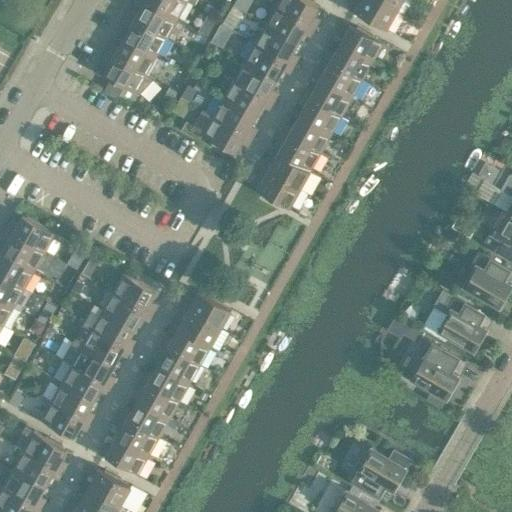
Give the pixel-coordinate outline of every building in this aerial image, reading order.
[(149,0),(148,2),(176,18),(186,0),(149,0)] [(277,0),(275,5),(314,27),(319,19),(312,15),(318,4),(312,1),(313,0),(277,0)] [(396,9),(380,0),(358,0),(358,1),(357,0),(349,0),(346,5),(359,12),(357,16),(369,23),(370,21),(373,23),(374,21),(385,28),(396,9)] [(380,0),(396,9),(401,0),(380,0)] [(148,2),(142,12),(131,5),(126,14),(166,36),(174,41),(184,23),(176,18),(148,2)] [(314,27),(275,5),(264,23),(297,41),(302,31),(309,35),(314,27)] [(127,39),(155,55),(166,36),(126,14),(122,22),(133,29),(127,39)] [(340,41),(372,60),(382,41),(371,35),(372,33),(369,31),(370,30),(358,23),(356,26),(343,19),(338,27),(345,31),(340,41)] [(297,41),(264,23),(254,41),(293,63),(298,55),(291,51),(297,41)] [(106,50),(153,78),(154,78),(145,73),(155,55),(127,39),(122,48),(110,42),(106,50)] [(293,63),(254,41),(244,60),(276,78),(282,68),(288,72),(293,63)] [(322,56),(361,78),(372,60),(340,41),(334,51),(327,47),(322,56)] [(106,75),(110,78),(123,85),(138,94),(153,78),(106,50),(101,59),(112,65),(106,75)] [(319,78),(351,96),(361,78),(322,56),(318,64),(325,68),(319,78)] [(276,78),(244,60),(233,78),(272,100),(277,92),(270,88),(276,78)] [(116,98),(119,91),(123,85),(110,78),(102,90),(116,98)] [(272,100),(233,78),(223,96),(255,114),(261,104),(268,108),(272,100)] [(302,92),(341,114),(351,96),(319,78),(313,88),(306,84),(302,92)] [(298,114),(330,133),(341,114),(302,92),(297,100),(304,104),(298,114)] [(255,114),(223,96),(213,114),(252,136),(256,128),(249,124),(255,114)] [(247,145),(252,136),(213,114),(206,110),(194,129),(214,140),(213,141),(216,143),(215,144),(227,151),(229,148),(234,151),(240,141),(247,145)] [(281,129),(320,151),(330,133),(298,114),(292,124),(286,120),(281,129)] [(277,151),(310,169),(320,151),(281,129),(276,137),(283,141),(277,151)] [(260,165),(299,187),(310,169),(277,151),(272,161),(265,157),(260,165)] [(260,165),(255,174),(262,177),(256,188),(262,191),(260,194),(275,203),(276,201),(279,203),(280,201),(288,206),(299,187),(260,165)] [(502,187),(493,202),(508,210),(507,211),(511,214),(511,172),(510,172),(503,184),(502,187)] [(492,226),(484,240),(511,255),(511,214),(507,211),(498,227),(496,225),(492,226)] [(5,228),(44,251),(55,232),(27,216),(21,226),(10,219),(5,228)] [(6,253),(34,269),(44,251),(5,228),(0,236),(11,243),(6,253)] [(511,282),(511,269),(478,250),(470,264),(471,267),(474,269),(464,286),(498,306),(511,282)] [(0,273),(23,287),(34,269),(6,253),(0,262),(0,273)] [(135,278),(124,271),(113,290),(152,312),(157,304),(146,297),(152,287),(151,286),(151,285),(136,276),(135,278)] [(0,297),(13,305),(23,287),(0,273),(0,297)] [(434,305),(422,326),(456,346),(455,347),(464,352),(467,346),(473,350),(492,317),(453,294),(442,288),(433,304),(434,305)] [(152,312),(113,290),(103,308),(131,324),(137,314),(148,321),(152,312)] [(181,304),(220,327),(231,308),(222,303),(223,302),(205,291),(204,293),(203,292),(197,302),(186,296),(181,304)] [(0,321),(3,323),(13,305),(0,297),(0,321)] [(125,334),(131,324),(103,308),(94,302),(83,321),(125,345),(132,349),(136,340),(125,334)] [(182,329),(210,345),(220,327),(181,304),(176,313),(187,319),(182,329)] [(132,349),(125,345),(83,321),(72,339),(83,345),(110,361),(116,351),(127,357),(132,349)] [(424,329),(409,321),(403,331),(418,340),(424,329)] [(160,341),(200,363),(210,345),(182,329),(176,339),(165,332),(160,341)] [(418,359),(421,360),(411,377),(433,390),(428,398),(441,406),(467,361),(427,338),(419,352),(418,359)] [(110,361),(83,345),(72,339),(62,356),(72,362),(72,363),(111,385),(116,377),(105,370),(110,361)] [(200,363),(160,341),(156,349),(167,356),(161,365),(189,381),(200,363)] [(111,385),(72,363),(61,381),(90,397),(95,387),(106,394),(111,385)] [(140,377),(179,400),(189,381),(161,365),(156,375),(144,369),(140,377)] [(140,402),(169,418),(179,400),(140,377),(135,386),(146,392),(140,402)] [(90,397),(61,381),(51,399),(90,422),(95,413),(84,407),(90,397)] [(90,422),(51,399),(40,418),(52,425),(51,426),(67,435),(67,433),(69,434),(74,424),(85,430),(90,422)] [(119,414),(158,436),(169,418),(140,402),(135,412),(124,405),(119,414)] [(120,439),(148,454),(158,436),(119,414),(114,422),(125,429),(120,439)] [(46,435),(45,436),(25,424),(14,443),(23,448),(63,470),(67,462),(56,456),(62,445),(61,445),(63,441),(50,434),(49,436),(46,435)] [(148,454),(120,439),(114,448),(103,442),(98,451),(110,458),(110,459),(125,468),(126,467),(137,473),(148,454)] [(356,461),(348,475),(387,498),(406,465),(411,457),(394,447),(389,455),(372,445),(362,462),(359,460),(356,461)] [(13,466),(41,482),(47,472),(58,479),(63,470),(23,448),(13,466)] [(120,477),(105,468),(104,470),(91,463),(86,471),(98,477),(92,487),(120,503),(131,484),(119,478),(120,477)] [(3,484),(42,507),(47,498),(36,492),(41,482),(13,466),(3,484)] [(0,488),(0,507),(8,511),(24,511),(26,509),(31,511),(38,511),(42,507),(3,484),(0,488)] [(115,511),(120,503),(92,487),(86,497),(75,491),(70,499),(93,511),(115,511)] [(379,511),(382,508),(347,488),(337,504),(335,503),(332,504),(326,511),(379,511)] [(93,511),(70,499),(66,508),(73,511),(93,511)]
